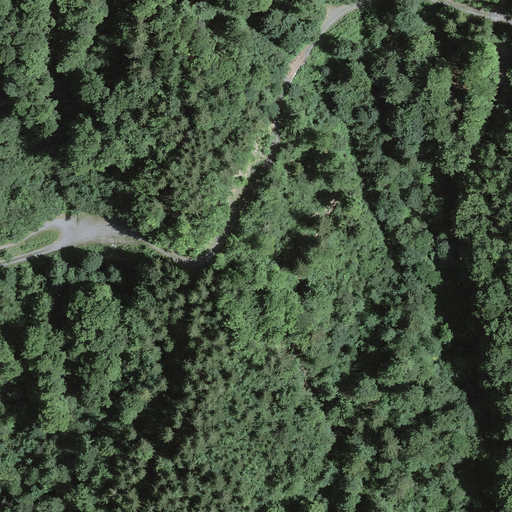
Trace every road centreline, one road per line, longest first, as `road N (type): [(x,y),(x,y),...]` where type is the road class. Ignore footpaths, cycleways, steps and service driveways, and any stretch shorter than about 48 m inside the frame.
road 1 (track): [(76,238),(124,233),(190,269),(212,257),(274,156),(289,73),(360,0)]
road 2 (track): [(0,263),(76,238),(58,222),(0,246)]
